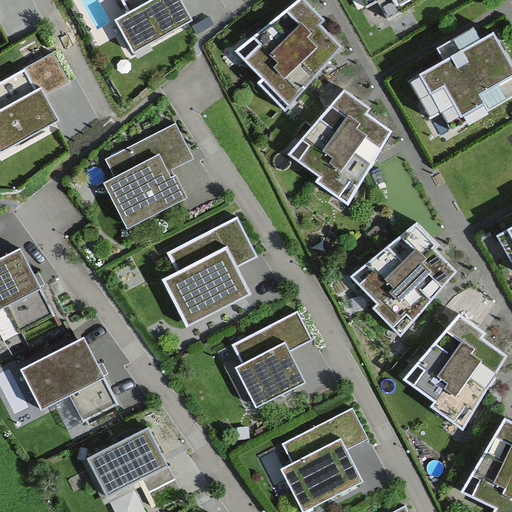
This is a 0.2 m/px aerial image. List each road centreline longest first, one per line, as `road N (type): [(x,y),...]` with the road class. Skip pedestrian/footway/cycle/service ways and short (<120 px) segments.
road 1 (residential): [(171,84),(304,287),(422,511)]
road 2 (residential): [(32,212),(247,511)]
road 3 (residential): [(41,0),(102,107)]
